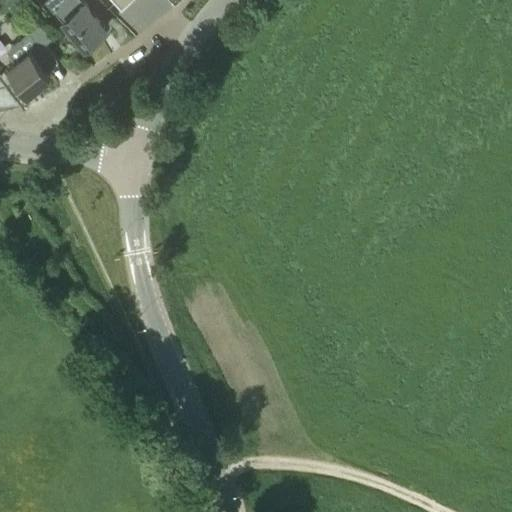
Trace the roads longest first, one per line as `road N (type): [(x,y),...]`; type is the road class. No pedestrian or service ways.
road 1 (tertiary): [(230,511),(144,285),(135,159)]
road 2 (track): [(439,511),(379,484),(308,465),(278,461),(218,474)]
road 3 (tertiary): [(135,159),(165,85),(225,0)]
road 4 (tertiary): [(135,159),(0,140)]
